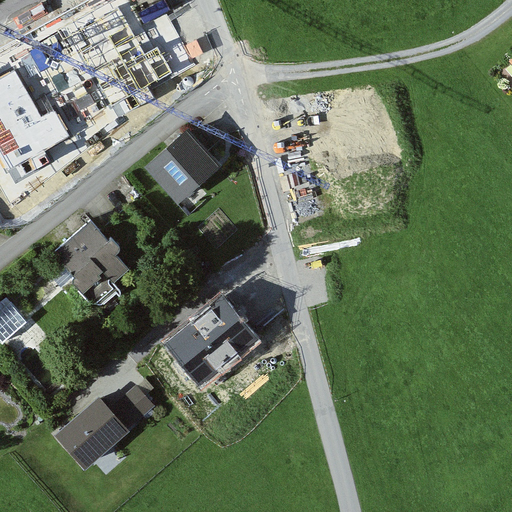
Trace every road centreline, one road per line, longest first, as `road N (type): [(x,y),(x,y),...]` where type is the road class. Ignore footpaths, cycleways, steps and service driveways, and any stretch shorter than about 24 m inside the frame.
road 1 (residential): [(231,78),(353,511)]
road 2 (track): [(511,2),(465,41),(328,70),(231,78)]
road 3 (residential): [(231,78),(0,260)]
